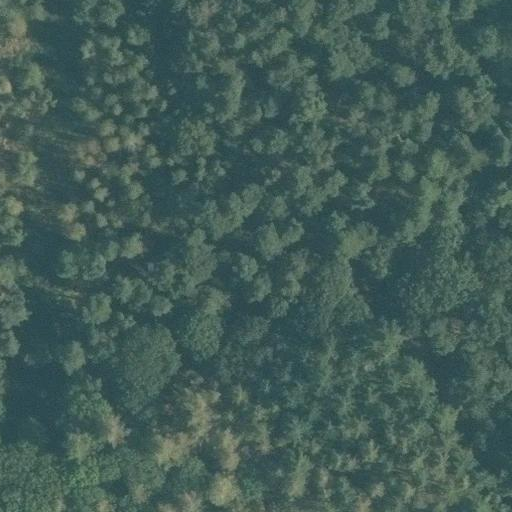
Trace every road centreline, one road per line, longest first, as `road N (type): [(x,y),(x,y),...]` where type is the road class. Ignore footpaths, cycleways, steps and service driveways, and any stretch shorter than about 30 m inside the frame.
road 1 (track): [(0,412),(289,308),(370,288)]
road 2 (track): [(370,288),(165,49),(136,0)]
road 3 (track): [(511,476),(441,359),(370,288)]
road 4 (track): [(370,288),(511,224)]
